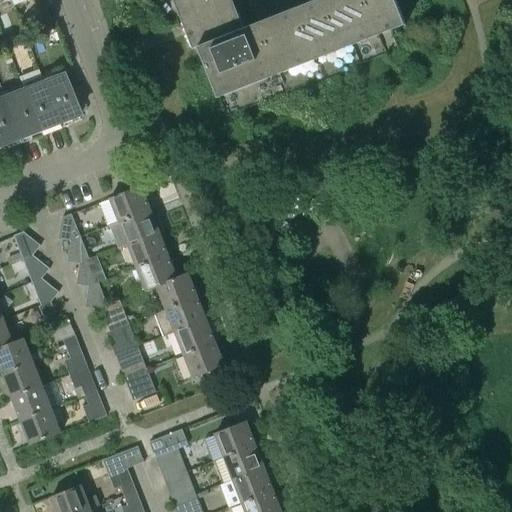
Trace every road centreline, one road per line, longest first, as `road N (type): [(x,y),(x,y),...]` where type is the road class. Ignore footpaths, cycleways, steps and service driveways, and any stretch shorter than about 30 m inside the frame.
road 1 (residential): [(98,58),(127,49),(307,511)]
road 2 (residential): [(0,195),(111,145),(116,131),(98,58)]
